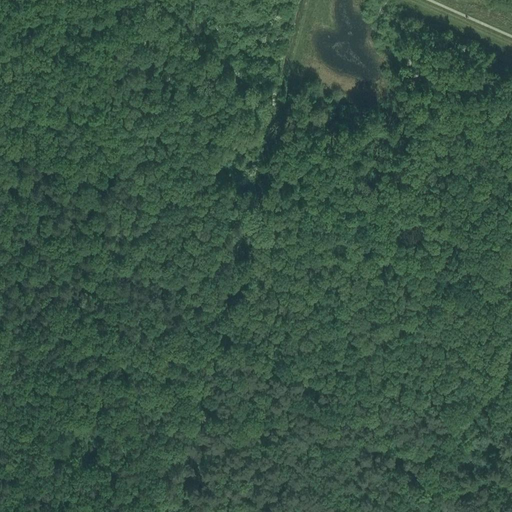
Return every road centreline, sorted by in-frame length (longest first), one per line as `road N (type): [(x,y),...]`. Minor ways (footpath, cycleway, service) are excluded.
road 1 (track): [(311,0),(182,511)]
road 2 (track): [(511,341),(503,373),(453,441),(456,511)]
